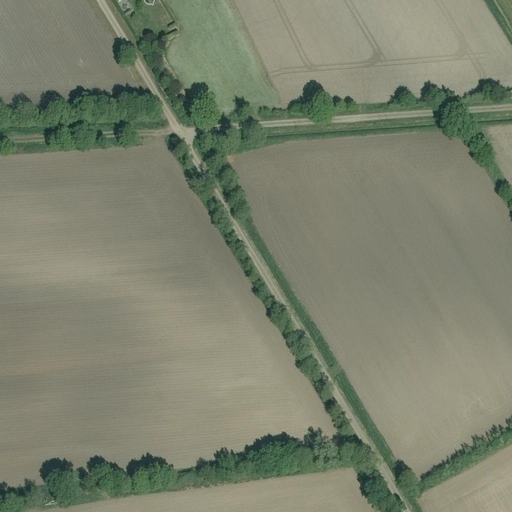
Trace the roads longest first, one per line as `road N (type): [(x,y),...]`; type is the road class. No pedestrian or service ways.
road 1 (residential): [(411,511),(98,0)]
road 2 (track): [(511,107),(0,142)]
